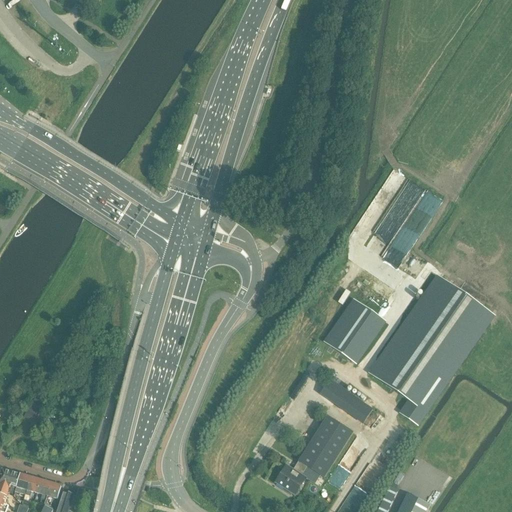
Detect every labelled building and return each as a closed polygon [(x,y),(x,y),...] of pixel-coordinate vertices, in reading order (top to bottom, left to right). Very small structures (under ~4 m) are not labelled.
[(425,297),(370,375),(394,392),(410,403),(401,415),(417,426),(458,368),(493,317),(438,278),(428,293),(425,297)] [(354,302),(326,344),(355,365),(384,323),(354,302)] [(38,394),(30,407),(29,407),(24,418),(32,422),(40,408),(42,409),(47,401),(41,397),(42,396),(38,394)] [(324,479),(353,434),(327,418),(293,471),(286,467),(275,484),(291,493),(296,486),(300,489),(306,479),(301,477),(307,468),(324,479)] [(2,470),(2,471),(0,477),(0,483),(6,485),(4,492),(8,493),(12,495),(18,475),(2,470)] [(15,493),(25,496),(30,478),(20,475),(15,493)] [(31,493),(37,494),(40,481),(30,478),(25,496),(24,500),(28,502),(31,493)] [(40,504),(45,506),(46,502),(45,502),(50,484),(40,481),(37,494),(42,496),(40,504)] [(0,483),(0,511),(6,511),(8,507),(3,505),(8,493),(4,492),(6,485),(0,483)] [(46,502),(45,506),(50,507),(53,499),(57,500),(61,487),(50,484),(45,502),(46,502)] [(377,511),(387,511),(398,492),(390,488),(377,511)] [(57,511),(68,511),(73,496),(63,493),(57,511)] [(399,511),(426,511),(429,507),(407,496),(399,511)]
